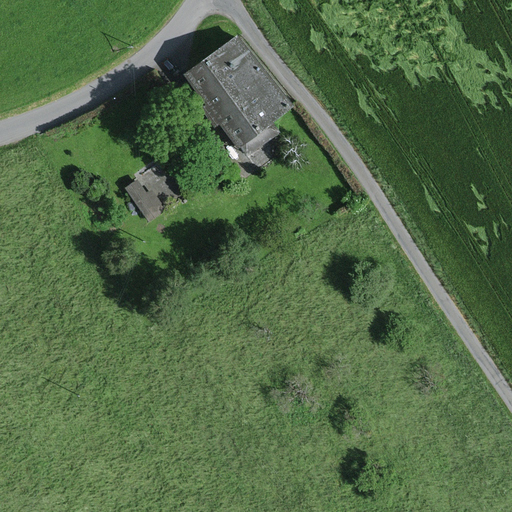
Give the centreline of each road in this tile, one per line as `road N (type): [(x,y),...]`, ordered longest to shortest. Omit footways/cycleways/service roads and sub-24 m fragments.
road 1 (unclassified): [(231,0),(376,192),(511,400)]
road 2 (tertiary): [(0,131),(107,86),(169,40),(200,0)]
